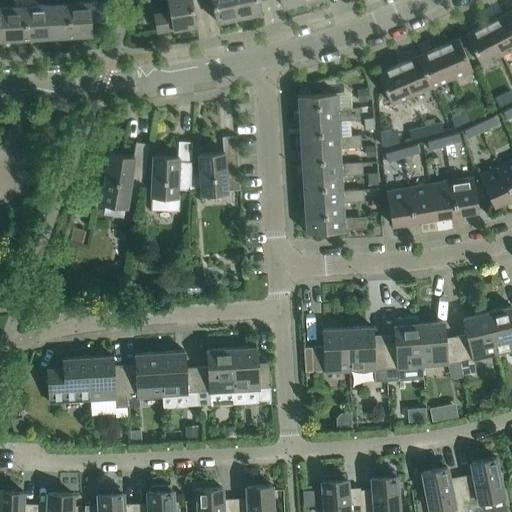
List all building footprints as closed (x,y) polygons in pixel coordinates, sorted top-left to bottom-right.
[(26,38),(23,0),(12,0),(13,6),(2,6),(4,39),(26,38)] [(47,36),(46,4),(35,5),(34,0),(23,0),(26,38),(47,36)] [(69,35),(66,0),(55,0),(56,3),(46,4),(47,36),(69,35)] [(77,0),(66,0),(69,35),(91,34),(90,22),(104,21),(111,0),(78,2),(77,0)] [(172,29),(195,25),(190,0),(167,0),(169,11),(153,13),(156,31),(172,28),(172,29)] [(238,17),(234,0),(211,0),(216,21),(238,17)] [(234,0),(238,17),(260,12),(257,0),(234,0)] [(511,8),(503,14),(511,30),(511,8)] [(511,47),(511,30),(503,14),(484,24),(500,54),(511,47)] [(500,54),(484,24),(465,34),(480,64),(500,54)] [(458,38),(437,46),(451,77),(471,69),(458,38)] [(451,77),(437,46),(417,55),(431,86),(451,77)] [(431,86),(417,55),(397,63),(410,95),(431,86)] [(410,95),(397,63),(377,72),(390,103),(410,95)] [(365,90),(357,90),(358,100),(364,100),(366,99),(365,90)] [(494,98),(498,106),(511,98),(511,96),(509,91),(494,98)] [(297,94),(299,122),(337,119),(337,120),(358,119),(358,106),(336,108),(335,92),(297,94)] [(480,104),(465,111),(469,119),(484,112),(480,104)] [(511,115),(511,105),(502,110),(506,118),(511,115)] [(469,119),(465,111),(450,118),(453,126),(469,119)] [(493,115),(478,122),(482,130),(497,123),(493,115)] [(338,135),(337,120),(337,119),(299,122),(300,149),(338,147),(360,146),(359,134),(338,135)] [(440,121),(424,126),(426,134),(442,130),(440,121)] [(482,130),(478,122),(463,129),(467,137),(482,130)] [(426,134),(424,126),(408,130),(410,138),(426,134)] [(458,132),(442,136),(444,145),(460,140),(458,132)] [(197,153),(201,193),(227,191),(227,190),(239,189),(238,174),(235,135),(221,136),(222,151),(197,153)] [(444,145),(442,136),(426,141),(428,149),(444,145)] [(152,154),(150,194),(151,194),(151,208),(179,209),(179,196),(180,196),(181,180),(189,180),(191,141),(178,140),(177,155),(152,154)] [(108,152),(100,202),(126,206),(129,185),(141,187),(148,143),(135,141),(133,156),(108,152)] [(416,143),(400,148),(402,156),(418,152),(416,143)] [(339,162),(338,147),(300,149),(302,176),(340,174),(362,173),(361,161),(339,162)] [(402,156),(400,148),(384,152),(386,161),(402,156)] [(511,158),(498,165),(511,194),(511,158)] [(511,198),(511,194),(498,165),(478,174),(493,205),(507,199),(508,200),(511,198)] [(377,183),(377,172),(367,172),(367,184),(377,183)] [(341,190),(340,174),(302,176),(304,204),(342,201),(342,202),(364,200),(363,188),(341,190)] [(472,176),(450,180),(456,215),(462,214),(462,213),(477,210),(472,176)] [(456,215),(450,180),(428,183),(434,217),(449,215),(449,217),(456,215)] [(434,217),(428,183),(407,187),(413,223),(420,221),(419,220),(434,217)] [(413,223),(407,187),(385,190),(391,224),(406,222),(406,224),(413,223)] [(343,217),(342,202),(342,201),(304,204),(305,232),(365,228),(364,216),(343,217)] [(72,228),(69,240),(81,242),(84,231),(72,228)] [(105,275),(91,276),(91,288),(105,287),(105,275)] [(143,280),(132,280),(133,293),(143,292),(143,280)] [(511,312),(510,305),(486,311),(496,353),(511,349),(511,312)] [(496,353),(486,311),(462,317),(466,333),(455,335),(459,361),(462,376),(475,374),(472,359),(496,353)] [(421,366),(418,322),(417,315),(416,315),(416,316),(393,318),(394,324),(393,324),(395,341),(383,342),(386,380),(398,379),(397,368),(421,366)] [(442,320),(418,322),(421,366),(446,364),(446,363),(459,361),(455,335),(444,337),(442,320)] [(371,326),(346,327),(349,371),(373,369),(374,381),(386,380),(383,342),(372,343),(371,326)] [(349,371),(346,327),(322,328),(323,345),(303,346),(304,372),(324,371),(324,372),(349,371)] [(255,346),(231,347),(233,391),(258,389),(258,400),(270,400),(268,362),(256,363),(255,346)] [(233,391),(231,347),(206,349),(207,366),(196,366),(198,405),(210,404),(209,392),(233,391)] [(183,350),(159,352),(161,395),(186,394),(186,405),(198,405),(196,366),(185,367),(183,350)] [(161,395),(159,352),(134,353),(135,370),(124,371),(125,396),(137,395),(137,397),(161,395)] [(111,354),(87,356),(89,400),(114,398),(114,397),(125,396),(124,371),(113,372),(111,354)] [(89,400),(87,356),(62,357),(63,375),(52,375),(53,401),(65,400),(65,401),(89,400)] [(22,415),(10,419),(13,430),(25,427),(22,415)] [(227,426),(224,431),(224,438),(235,437),(235,425),(227,426)] [(473,477),(461,479),(467,511),(467,509),(480,506),(479,500),(503,496),(495,456),(470,461),(473,477)] [(421,471),(429,511),(467,511),(461,479),(449,482),(446,466),(421,471)] [(372,492),(360,493),(361,511),(398,511),(396,475),(371,476),(372,492)] [(321,480),(322,489),(323,511),(361,511),(360,493),(347,494),(346,478),(321,480)] [(246,501),(234,502),(234,511),(272,511),(271,484),(246,486),(246,501)] [(172,511),(172,489),(170,489),(170,485),(149,486),(150,490),(147,491),(147,506),(135,507),(135,511),(172,511)] [(234,511),(234,502),(222,503),(221,487),(196,488),(197,511),(234,511)] [(33,511),(34,507),(22,507),(23,491),(0,490),(0,511),(33,511)] [(46,508),(34,507),(33,511),(71,511),(72,493),(47,492),(46,508)] [(135,511),(135,507),(123,508),(122,492),(97,493),(97,511),(135,511)]
